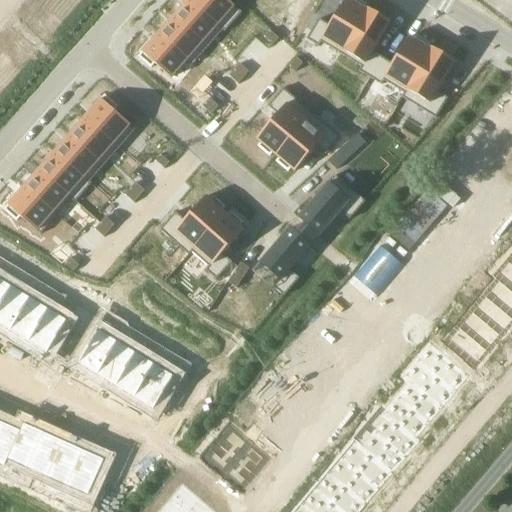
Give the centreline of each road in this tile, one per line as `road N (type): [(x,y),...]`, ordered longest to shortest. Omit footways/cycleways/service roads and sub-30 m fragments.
road 1 (residential): [(90,49),(293,223)]
road 2 (residential): [(511,376),(395,511)]
road 3 (residential): [(0,373),(155,446)]
road 4 (residential): [(90,49),(0,152)]
